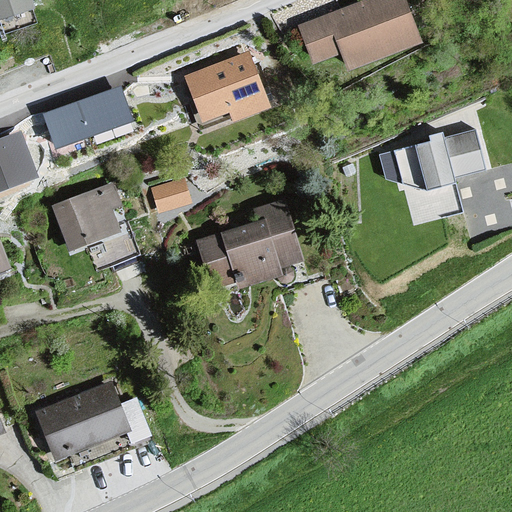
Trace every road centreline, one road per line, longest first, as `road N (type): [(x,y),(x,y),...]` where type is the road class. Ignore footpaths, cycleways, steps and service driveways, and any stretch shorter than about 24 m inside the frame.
road 1 (tertiary): [(120,511),(260,437),(511,272)]
road 2 (unknown): [(232,454),(131,299),(100,296),(0,332)]
road 3 (residential): [(271,0),(0,108)]
